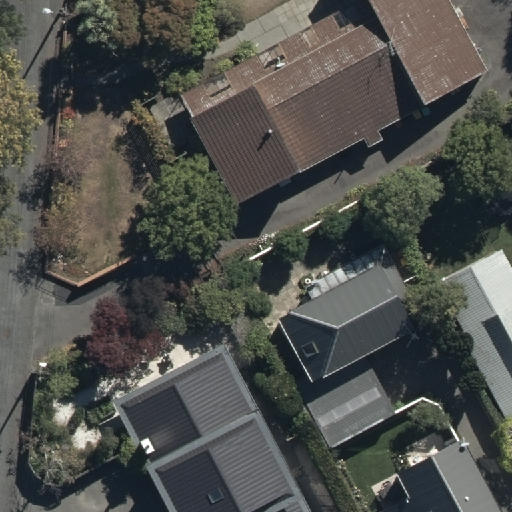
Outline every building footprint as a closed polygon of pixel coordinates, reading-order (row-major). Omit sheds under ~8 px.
[(482,67),(446,0),(345,0),(177,89),(232,193),(295,160),(297,165),(360,132),(366,142),(380,134),(374,123),(482,67)] [(309,289),(273,308),(306,368),(290,377),(326,444),(391,408),(357,345),(419,311),(380,239),(304,280),(309,289)] [(511,420),(511,269),(499,244),(432,279),(507,423),(511,420)] [(308,511),(223,343),(222,340),(111,395),(168,511),(308,511)] [(501,511),(453,427),(392,463),(406,488),(375,506),(378,511),(501,511)]
